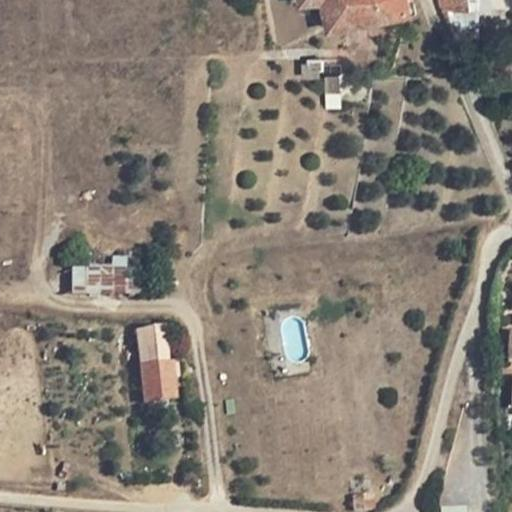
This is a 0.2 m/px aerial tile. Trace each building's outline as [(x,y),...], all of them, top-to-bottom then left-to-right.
[(412,11),(410,0),(303,0),(304,4),(324,0),(331,30),(412,11)] [(438,0),(442,10),(491,8),(491,0),(438,0)] [(326,60),(313,60),(313,63),(314,70),(326,69),(326,60)] [(329,92),(342,92),(344,92),(343,75),(326,75),(327,92),(329,92)] [(342,107),(342,92),(329,92),(329,107),(342,107)] [(130,291),(142,291),(142,259),(130,259),(130,291)] [(75,291),(128,289),(127,260),(75,262),(75,291)] [(511,332),(505,332),(503,362),(511,363),(511,332)] [(166,356),(157,357),(158,365),(167,364),(166,356)] [(147,402),(177,398),(172,363),(167,364),(158,365),(143,367),(147,402)] [(356,510),(359,510),(366,510),(372,509),(372,496),(355,497),(356,510)]
